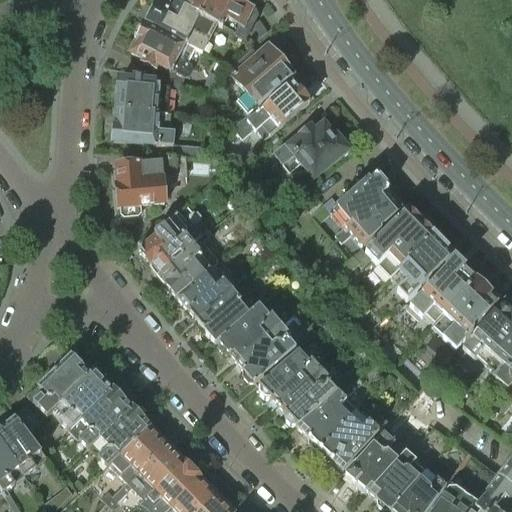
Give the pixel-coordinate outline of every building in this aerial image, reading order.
[(232,37),(232,38),(249,46),(267,34),(259,22),(256,24),(254,22),(255,20),(254,15),(229,2),(230,0),(191,0),(190,2),(190,1),(189,2),(185,4),(184,3),(180,10),(217,29),(232,37)] [(208,47),(217,29),(180,10),(176,7),(170,9),(160,5),(157,5),(155,10),(154,9),(146,27),(144,27),(188,50),(194,53),(202,57),(207,47),(208,47)] [(181,63),(188,50),(144,27),(139,28),(134,38),(136,44),(131,55),(145,63),(143,65),(154,72),(151,80),(153,80),(182,86),(184,81),(188,80),(192,71),(191,68),(181,63)] [(259,108),(260,109),(292,81),(289,77),(290,76),(290,71),(274,53),(269,57),(264,52),(257,58),(252,52),(229,71),(248,94),(241,100),(252,114),(259,108)] [(182,86),(153,80),(153,86),(142,85),(142,84),(132,84),(132,85),(118,83),(117,97),(118,97),(117,114),(167,118),(169,91),(181,94),(182,86)] [(260,113),(246,124),(244,122),(232,131),(241,143),(253,133),(255,135),(256,134),(262,142),(268,138),(269,140),(277,133),(309,106),(309,99),(303,91),(296,90),(292,93),(289,88),(260,112),(260,113)] [(142,148),(172,150),(171,155),(174,156),(174,159),(175,159),(200,162),(201,150),(173,148),(174,136),(168,135),(170,119),(167,118),(117,114),(115,130),(114,130),(112,145),(128,146),(128,147),(142,148)] [(299,168),(312,184),(349,153),(347,151),(349,148),(340,137),(337,139),(335,136),(333,137),(323,125),(314,133),(310,129),(297,140),(294,137),(282,147),(284,148),(272,158),(282,170),(283,169),(288,177),(299,168)] [(174,159),(158,158),(158,165),(115,169),(117,188),(116,188),(117,210),(120,211),(121,217),(123,220),(138,219),(140,215),(139,209),(164,207),(162,190),(170,190),(177,184),(175,159),(174,159)] [(381,234),(379,232),(403,212),(391,199),(390,200),(385,194),(386,193),(385,192),(386,186),(380,180),(375,180),(374,179),(366,186),(341,205),(334,211),(336,213),(332,216),(344,230),(334,239),(341,247),(351,238),(361,250),(381,234)] [(334,211),(337,209),(331,201),(310,217),(317,226),(335,212),(334,211)] [(407,213),(364,256),(361,252),(336,275),(341,280),(343,278),(345,280),(357,268),(361,272),(371,262),(385,277),(431,233),(424,226),(419,226),(407,213)] [(160,277),(192,249),(198,244),(197,243),(202,239),(192,228),(188,231),(176,218),(153,237),(155,240),(143,249),(140,248),(138,255),(142,256),(150,267),(152,266),(160,277)] [(432,234),(431,233),(385,277),(399,291),(396,294),(397,294),(391,300),(398,307),(394,310),(397,313),(407,304),(419,293),(418,291),(451,259),(444,252),(444,246),(436,239),(432,240),(432,234)] [(216,267),(198,244),(192,249),(160,277),(166,284),(164,285),(177,301),(218,267),(217,266),(216,267)] [(425,317),(435,325),(475,284),(474,284),(475,282),(475,281),(475,279),(475,278),(474,277),(473,275),(472,274),(471,273),(469,272),(468,271),(465,271),(463,271),(462,272),(453,264),(427,291),(426,290),(404,313),(409,316),(412,313),(421,321),(425,317)] [(197,325),(230,296),(237,290),(227,279),(228,278),(218,267),(177,301),(187,314),(197,325)] [(483,284),(475,284),(435,325),(446,336),(442,340),(455,353),(466,341),(473,334),(471,333),(496,307),(488,299),(489,298),(489,289),(483,284)] [(255,313),(237,290),(230,296),(197,325),(203,333),(204,333),(215,347),(218,345),(255,313)] [(487,370),(511,341),(511,312),(503,305),(461,352),(473,363),(476,360),(487,370)] [(236,366),(294,316),(301,310),(298,306),(288,314),(276,325),(270,318),(267,321),(258,311),(255,313),(218,345),(219,346),(218,351),(224,357),(229,358),(236,366)] [(254,386),(255,387),(309,341),(305,336),(301,340),(298,336),(306,329),(294,316),(236,366),(243,374),(243,379),(248,386),(254,386)] [(511,341),(487,370),(496,379),(494,382),(506,393),(511,386),(511,341)] [(307,366),(297,356),(258,389),(258,391),(258,396),(263,401),(270,402),(278,411),(320,374),(326,369),(320,361),(313,367),(310,363),(307,366)] [(88,379),(82,373),(82,372),(82,366),(76,360),(71,359),(68,362),(64,358),(55,366),(59,370),(26,400),(32,407),(32,406),(36,410),(37,410),(46,419),(55,411),(88,379)] [(88,379),(55,411),(63,420),(58,425),(68,435),(73,431),(73,430),(112,393),(110,393),(109,393),(104,387),(104,381),(99,375),(93,374),(88,379)] [(338,393),(320,374),(278,411),(284,417),(284,424),(290,429),(296,429),(296,430),(338,393)] [(345,387),(338,393),(296,430),(308,442),(308,447),(314,453),(319,451),(319,452),(355,412),(342,400),(345,397),(349,398),(363,385),(356,379),(348,385),(345,387)] [(73,430),(73,431),(81,439),(78,443),(87,453),(92,449),(91,449),(131,411),(130,411),(129,412),(123,406),(123,400),(117,393),(112,393),(73,430)] [(26,409),(16,417),(29,434),(39,426),(26,409)] [(91,449),(92,449),(100,457),(97,461),(106,471),(109,469),(108,469),(148,430),(142,424),(142,418),(136,411),(131,411),(91,449)] [(371,428),(355,412),(319,452),(321,453),(320,458),(326,464),(330,463),(342,474),(387,425),(380,418),(371,428)] [(30,464),(41,456),(15,422),(14,423),(9,421),(2,427),(1,432),(1,433),(0,434),(0,445),(24,479),(35,471),(30,464)] [(108,469),(109,469),(125,487),(165,447),(159,442),(160,438),(156,433),(151,433),(148,430),(108,469)] [(382,435),(372,447),(344,477),(353,484),(354,484),(355,485),(355,490),(361,495),(366,495),(367,495),(396,463),(386,455),(394,446),(382,435)] [(14,486),(24,479),(0,445),(0,492),(2,496),(11,511),(18,511),(7,493),(15,487),(14,486)] [(142,502),(180,463),(180,459),(176,455),(172,455),(165,447),(125,487),(111,501),(105,507),(110,511),(131,492),(142,502)] [(405,454),(396,463),(367,495),(375,502),(377,505),(377,509),(381,511),(391,511),(424,475),(414,466),(416,464),(405,454)] [(511,497),(511,456),(496,479),(476,508),(472,511),(509,511),(505,508),(509,502),(511,497)] [(168,510),(197,481),(194,477),(196,475),(189,469),(187,470),(180,463),(142,502),(151,511),(161,502),(168,510)] [(434,484),(424,475),(391,511),(428,511),(446,489),(436,481),(434,484)] [(472,511),(476,508),(464,498),(467,494),(459,489),(462,485),(456,480),(450,488),(432,511),(472,511)] [(197,481),(168,510),(170,511),(200,511),(214,498),(209,493),(209,489),(205,484),(201,484),(197,481)] [(64,492),(44,505),(48,511),(58,511),(71,501),(64,492)] [(100,501),(105,507),(111,501),(106,495),(100,501)] [(230,511),(226,506),(222,506),(214,498),(200,511),(230,511)]
